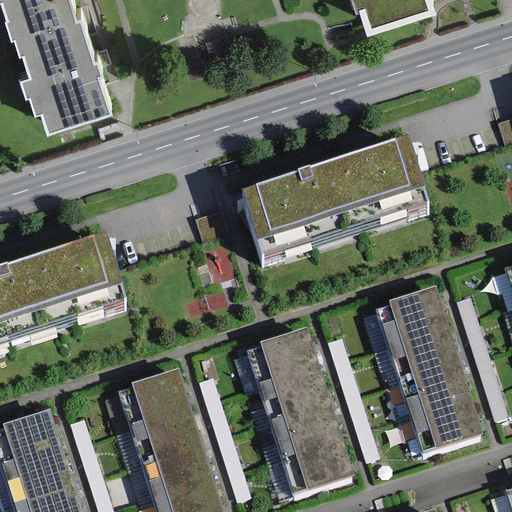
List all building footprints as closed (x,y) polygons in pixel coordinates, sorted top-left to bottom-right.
[(72,13),(68,0),(0,0),(10,31),(16,30),(72,13)] [(426,2),(425,0),(357,0),(364,21),(426,2)] [(107,105),(78,11),(72,13),(16,30),(45,123),(107,105)] [(411,163),(243,213),(260,268),(428,218),(411,163)] [(109,260),(0,292),(0,352),(125,315),(109,260)] [(432,301),(382,316),(426,462),(476,447),(432,301)] [(303,342),(254,357),(298,503),(348,488),(303,342)] [(214,511),(176,384),(126,399),(160,511),(214,511)] [(74,511),(47,422),(0,436),(0,446),(19,511),(74,511)]
